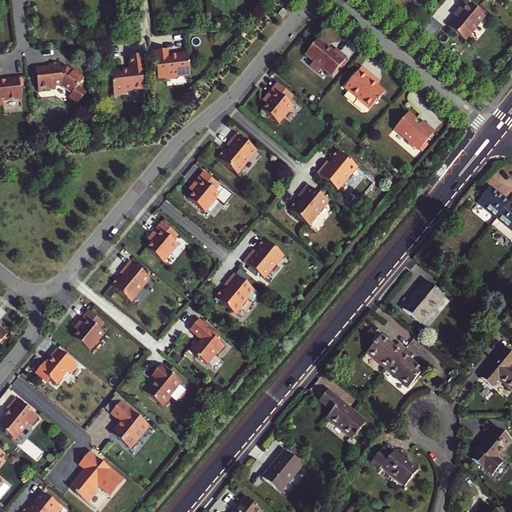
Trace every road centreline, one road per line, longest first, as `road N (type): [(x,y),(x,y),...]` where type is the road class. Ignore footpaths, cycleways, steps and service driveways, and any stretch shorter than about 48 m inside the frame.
road 1 (secondary): [(179,511),(493,134)]
road 2 (residential): [(34,288),(66,274),(311,0)]
road 3 (residential): [(493,134),(332,0)]
